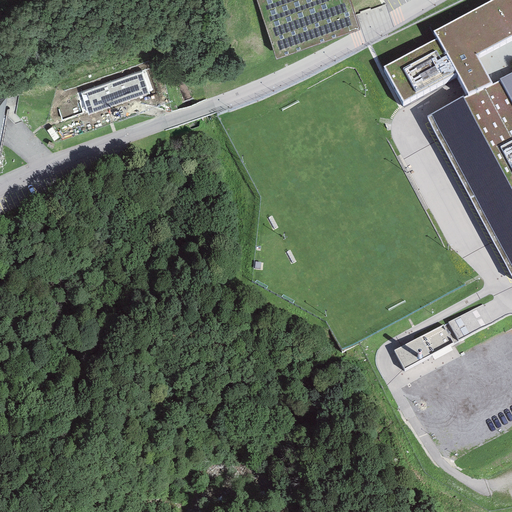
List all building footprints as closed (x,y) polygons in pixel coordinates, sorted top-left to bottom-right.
[(351,0),(260,0),(280,54),(361,25),(351,0)] [(444,46),(391,75),(410,111),(463,82),(475,103),(433,126),(511,269),(511,82),(498,90),(483,63),(511,47),(511,1),(441,40),(444,46)] [(155,94),(147,73),(87,96),(95,117),(155,94)] [(13,95),(0,99),(0,173),(4,178),(10,129),(13,95)] [(447,328),(425,340),(436,360),(458,348),(447,328)] [(511,430),(511,334),(418,385),(458,459),(511,430)]
